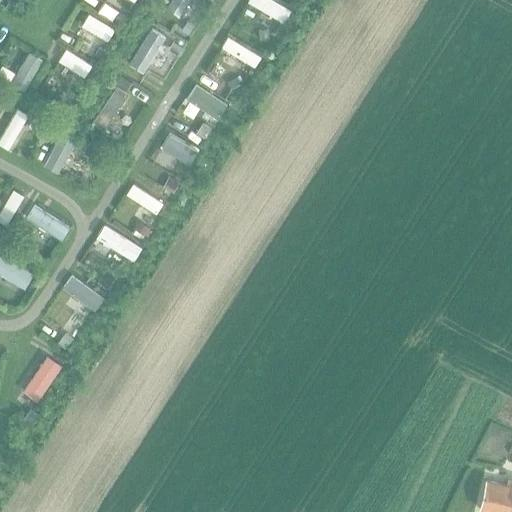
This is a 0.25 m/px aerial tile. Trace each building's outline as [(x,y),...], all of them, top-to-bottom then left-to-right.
[(116,27),(125,15),(105,0),(97,0),(91,8),(116,27)] [(173,0),(167,10),(176,16),(187,0),(173,0)] [(290,10),(272,0),(248,0),(248,1),(283,22),(290,10)] [(114,29),(89,14),(82,26),(107,41),(114,29)] [(229,33),(265,51),(271,38),(234,21),(229,33)] [(68,46),(90,61),(99,48),(77,33),(68,46)] [(149,34),(132,61),(142,67),(159,40),(149,34)] [(253,53),(228,37),(222,46),(247,62),(253,53)] [(91,65),(66,49),(59,61),(84,77),(91,65)] [(31,56),(13,85),(23,91),(41,62),(31,56)] [(227,96),(234,84),(205,67),(198,79),(227,96)] [(228,102),(200,83),(194,94),(222,112),(228,102)] [(117,86),(92,122),(104,130),(129,94),(117,86)] [(18,109),(0,139),(0,144),(8,149),(28,115),(18,109)] [(62,132),(45,165),(56,170),(73,138),(62,132)] [(194,158),(161,140),(155,152),(187,170),(194,158)] [(169,196),(174,184),(141,170),(135,181),(169,196)] [(162,203),(133,184),(126,194),(156,213),(162,203)] [(13,190),(0,212),(0,221),(6,225),(24,196),(13,190)] [(118,206),(108,223),(146,246),(156,229),(118,206)] [(66,227),(36,208),(30,218),(59,237),(66,227)] [(142,248),(104,225),(96,237),(134,260),(142,248)] [(7,256),(0,268),(0,292),(17,261),(7,256)] [(102,297),(74,277),(67,287),(95,307),(102,297)] [(57,339),(35,378),(53,387),(74,348),(57,339)] [(490,511),(511,511),(511,479),(507,479),(506,485),(486,480),(480,509),(490,511)]
